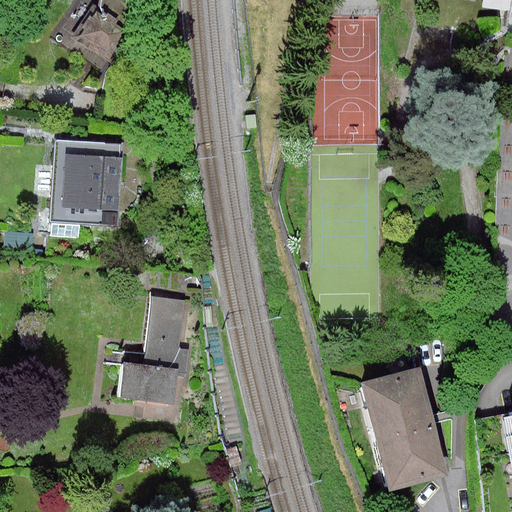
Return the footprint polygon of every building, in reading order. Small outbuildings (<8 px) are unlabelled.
[(134,0),(90,0),(67,40),(106,62),(142,5),(134,0)] [(123,140),(43,135),(34,186),(41,196),(37,225),(114,231),(123,140)] [(108,348),(103,400),(163,406),(167,371),(179,372),(181,350),(173,349),(178,300),(141,297),(135,351),(108,348)] [(444,473),(416,362),(356,377),(384,489),(444,473)] [(511,406),(501,409),(511,469),(511,406)]
